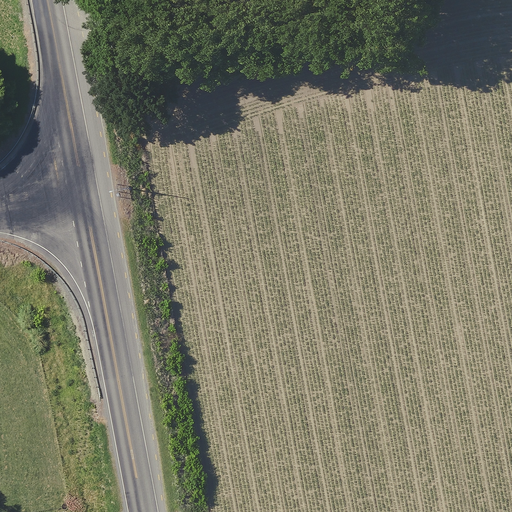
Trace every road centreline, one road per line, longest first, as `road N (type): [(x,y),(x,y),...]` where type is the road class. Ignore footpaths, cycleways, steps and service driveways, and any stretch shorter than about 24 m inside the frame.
road 1 (trunk): [(84,194),(144,511)]
road 2 (trunk): [(49,0),(84,194)]
